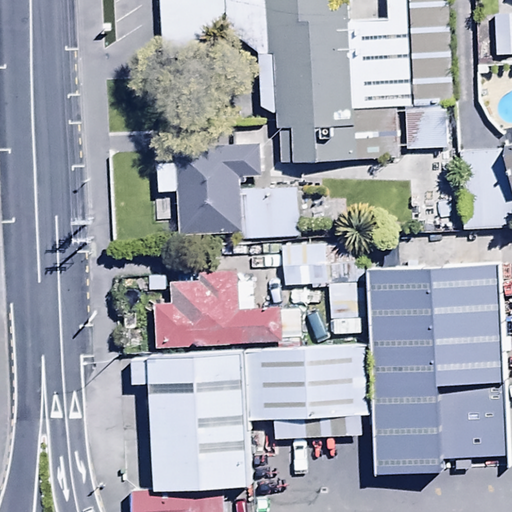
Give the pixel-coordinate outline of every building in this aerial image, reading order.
[(222,38),(220,0),(157,0),(160,41),(222,38)] [(266,53),(263,0),(220,0),(222,38),(223,55),(266,53)] [(331,1),(331,0),(263,0),(266,53),(271,162),(396,156),(394,111),(349,113),(349,108),(345,19),(344,1),(331,1)] [(445,0),(407,0),(409,16),(413,105),(450,103),(445,0)] [(349,108),(413,105),(409,16),(345,19),(349,108)] [(511,20),(494,21),(495,61),(511,60),(511,20)] [(444,146),(442,108),(405,109),(407,148),(444,146)] [(169,224),(168,199),(177,199),(178,247),(298,245),(297,194),(240,194),(239,182),(262,181),(261,132),(232,133),(232,151),(176,152),(177,171),(158,171),(158,198),(154,198),(154,225),(169,224)] [(511,199),(511,148),(502,151),(511,199)] [(503,237),(501,156),(462,157),(464,238),(503,237)] [(350,304),(348,249),(281,252),(282,292),(329,290),(329,305),(350,304)] [(499,268),(369,272),(371,344),(374,417),(375,460),(505,455),(499,268)] [(255,421),(374,417),(371,344),(253,348),(255,421)] [(255,421),(253,348),(158,351),(162,484),(257,481),(255,421)] [(370,511),(368,442),(282,445),(284,511),(370,511)] [(238,511),(237,488),(141,492),(141,511),(238,511)]
